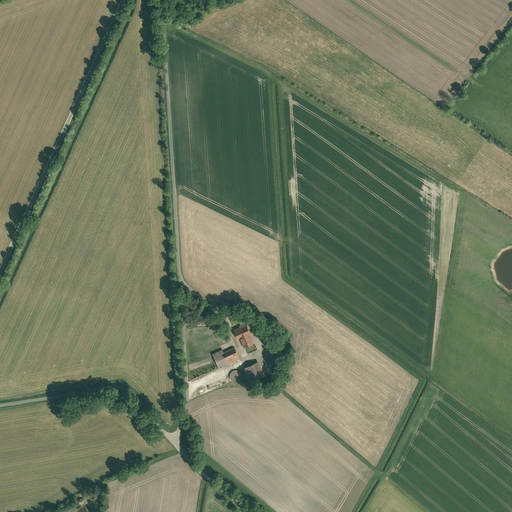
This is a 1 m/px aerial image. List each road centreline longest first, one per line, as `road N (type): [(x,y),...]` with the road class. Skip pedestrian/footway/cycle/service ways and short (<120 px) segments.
road 1 (unclassified): [(160,0),(187,382),(173,437)]
road 2 (unclassified): [(0,274),(124,0)]
road 3 (unclassified): [(0,403),(120,385),(173,437)]
road 4 (track): [(477,79),(357,0)]
